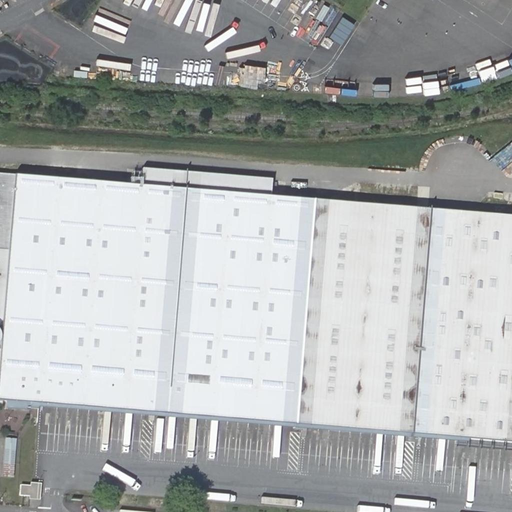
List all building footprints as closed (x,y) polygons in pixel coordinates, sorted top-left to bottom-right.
[(141,186),(270,197),(271,180),(142,170),(141,186)] [(417,436),(432,209),(270,197),(141,186),(0,175),(0,326),(5,327),(3,350),(0,350),(0,397),(1,400),(417,436)] [(417,436),(511,442),(511,215),(432,209),(417,436)] [(5,437),(2,476),(13,477),(16,438),(5,437)] [(44,485),(33,484),(32,487),(22,486),(22,496),(32,496),(32,500),(43,501),(43,494),(44,485)]
